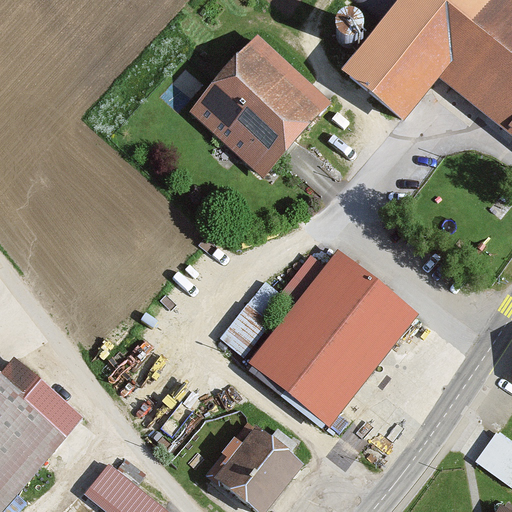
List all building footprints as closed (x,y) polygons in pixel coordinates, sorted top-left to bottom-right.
[(511,0),(399,0),(338,75),(401,126),(439,79),(511,138),(511,0)] [(374,0),(370,7),(384,15),(392,0),(374,0)] [(255,38),(188,110),(263,178),(329,106),(255,38)] [(414,310),(330,251),(248,367),(333,427),(414,310)] [(0,508),(65,434),(0,376),(0,508)] [(246,511),(265,511),(302,466),(250,424),(206,479),(246,511)] [(511,445),(495,432),(475,459),(511,485),(511,445)]
